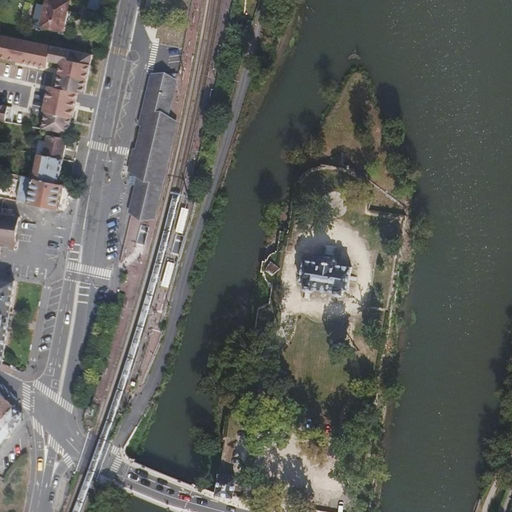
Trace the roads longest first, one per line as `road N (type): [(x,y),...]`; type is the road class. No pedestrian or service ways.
road 1 (unclassified): [(269,0),(181,303),(110,466)]
road 2 (secondary): [(78,282),(130,0)]
road 3 (secondary): [(59,423),(78,282)]
road 4 (secondary): [(78,282),(42,407)]
road 5 (secondary): [(229,511),(110,466)]
